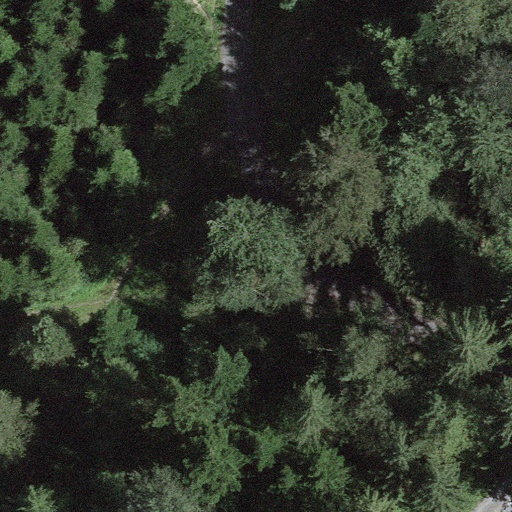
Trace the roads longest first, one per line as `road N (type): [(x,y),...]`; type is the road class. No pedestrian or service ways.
road 1 (track): [(511,369),(370,314),(299,258),(277,227),(248,138),(239,64),(243,0)]
road 2 (track): [(370,314),(126,320)]
road 3 (track): [(248,138),(330,0)]
